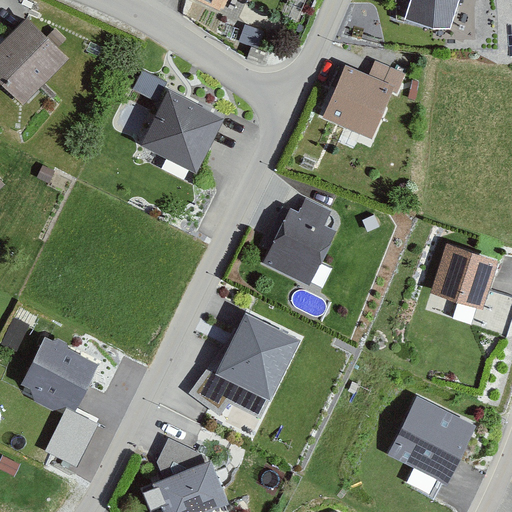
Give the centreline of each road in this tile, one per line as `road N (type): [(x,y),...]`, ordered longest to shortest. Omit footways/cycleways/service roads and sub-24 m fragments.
road 1 (residential): [(280,99),(197,298),(84,511)]
road 2 (residential): [(106,0),(280,99)]
